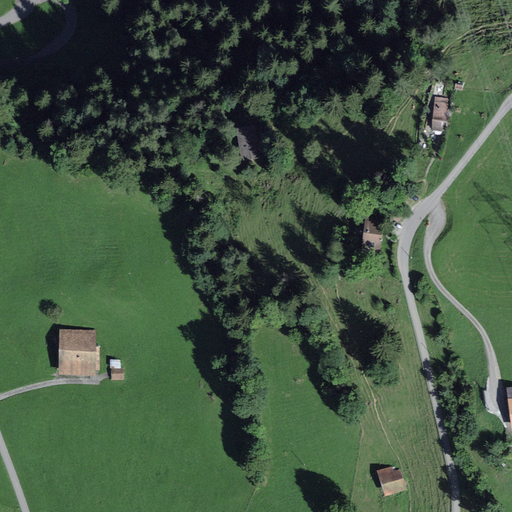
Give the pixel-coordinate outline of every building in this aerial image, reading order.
[(432,88),(431,114),(445,115),(446,89),(432,88)] [(233,143),(239,160),(258,153),(252,136),(233,143)] [(378,219),(391,230),(399,220),(387,209),(378,219)] [(375,260),(374,220),(359,221),(359,260),(375,260)] [(91,370),(92,336),(66,335),(65,369),(91,370)] [(112,370),(112,378),(123,379),(123,371),(112,370)] [(390,453),(374,460),(384,483),(405,474),(397,455),(392,457),(390,453)]
